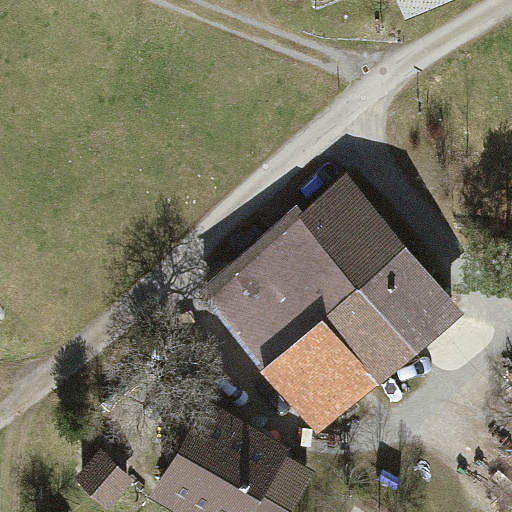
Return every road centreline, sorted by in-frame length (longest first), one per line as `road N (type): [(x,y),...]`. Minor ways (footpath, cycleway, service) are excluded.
road 1 (track): [(151,276),(318,435),(367,437),(431,407),(502,320)]
road 2 (track): [(329,122),(0,406)]
road 3 (track): [(329,122),(502,320),(511,320)]
road 4 (track): [(511,2),(378,81),(329,122)]
road 5 (track): [(378,81),(177,0)]
